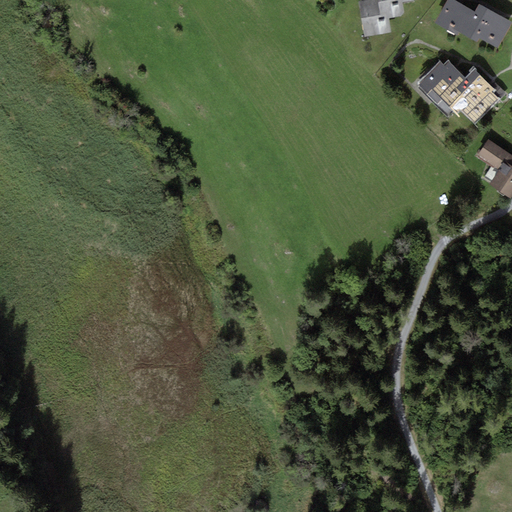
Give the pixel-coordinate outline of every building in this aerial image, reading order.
[(359,0),(358,0),(364,38),(392,33),(390,18),(402,16),(404,11),(403,3),(413,2),(414,0),(359,0)] [(475,10),(456,0),(446,0),(434,23),(459,37),(461,32),(477,41),(480,37),(497,47),(511,21),(479,3),(475,10)] [(452,59),(425,85),(442,102),(447,97),(463,113),(468,108),(479,119),(504,94),(480,69),(471,78),(452,59)] [(511,154),(489,139),(478,156),(498,170),(505,161),(511,165),(511,154)] [(511,195),(511,165),(505,161),(498,170),(489,184),(510,198),(511,195)]
